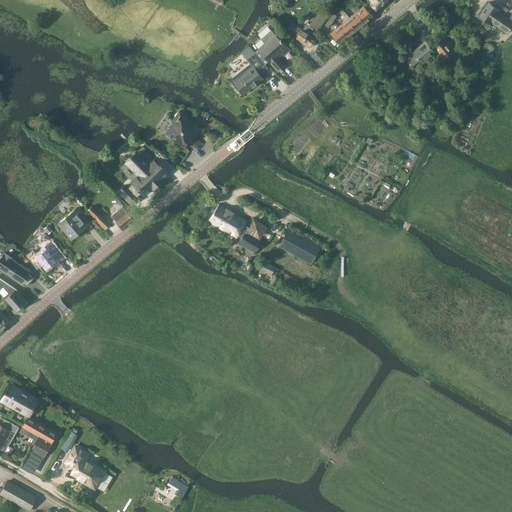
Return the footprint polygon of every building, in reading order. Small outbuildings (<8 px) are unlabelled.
[(367,0),(372,4),(371,5),(377,10),(386,0),(367,0)] [(489,3),(478,18),(483,21),(481,24),(486,28),(488,25),(490,22),(507,34),(511,26),(511,13),(511,16),(510,16),(510,18),(508,20),(497,12),(499,9),(489,3)] [(359,10),(355,6),(351,9),(355,14),(364,25),(372,18),(363,7),(359,10)] [(316,32),(327,16),(320,11),(314,20),(313,19),(309,25),(307,23),(302,29),(301,30),(297,27),(291,34),(296,38),(295,39),(309,48),(315,38),(309,34),(312,30),(316,32)] [(349,19),(344,13),(342,15),(344,17),(356,32),(364,25),(355,14),(349,19)] [(348,38),(356,32),(344,17),(342,19),(345,22),(339,27),(348,38)] [(340,45),(348,38),(339,27),(331,34),(340,45)] [(258,50),(255,52),(265,65),(269,62),(270,63),(278,72),(284,66),(283,64),(278,58),(282,55),(283,56),(290,51),(276,34),(275,35),(270,30),(266,35),(261,39),(262,40),(265,44),(258,50)] [(471,50),(473,38),(464,36),(462,48),(471,50)] [(412,53),(406,58),(413,66),(419,61),(421,64),(437,51),(443,59),(452,51),(456,48),(447,38),(444,41),(442,39),(431,48),(425,42),(412,53)] [(492,68),(498,58),(491,54),(494,48),(492,47),(494,43),(489,40),(486,42),(478,57),(478,63),(482,65),(484,61),(490,64),(489,66),(492,68)] [(250,64),(231,79),(235,83),(244,94),(262,79),(260,76),(268,69),(265,65),(255,52),(247,59),(246,60),(250,64)] [(185,147),(192,137),(199,128),(186,119),(187,117),(179,111),(172,122),(174,123),(166,133),(185,147)] [(126,185),(119,192),(131,205),(139,198),(137,197),(142,192),(144,195),(152,188),(154,189),(162,181),(161,179),(167,173),(166,172),(172,166),(162,156),(156,161),(155,160),(149,166),(141,158),(137,153),(127,162),(131,167),(139,175),(132,182),(133,184),(129,188),(126,185)] [(121,228),(132,219),(130,217),(132,216),(130,214),(132,213),(124,205),(111,216),(121,228)] [(261,242),(245,233),(248,227),(244,225),(246,221),(218,205),(208,221),(236,237),(238,235),(242,238),(239,243),(254,252),(261,242)] [(105,230),(110,224),(91,207),(87,211),(95,219),(95,220),(105,230)] [(72,239),(81,232),(80,231),(90,224),(77,208),(59,223),(72,239)] [(48,226),(44,229),(49,234),(53,231),(48,226)] [(310,264),(320,247),(288,229),(279,246),(310,264)] [(43,252),(31,261),(36,268),(42,264),(46,269),(56,260),(52,255),(57,251),(60,249),(53,240),(50,242),(41,249),(43,252)] [(0,269),(16,281),(17,280),(18,279),(23,283),(26,287),(33,280),(34,279),(27,274),(29,271),(12,259),(12,258),(5,254),(0,260),(0,269)] [(260,260),(255,271),(261,275),(263,271),(272,275),(275,268),(260,260)] [(16,291),(0,279),(0,289),(3,287),(8,293),(4,297),(16,311),(25,304),(15,293),(16,291)] [(0,333),(8,326),(0,317),(0,333)] [(29,417),(38,401),(10,385),(1,400),(29,417)] [(22,427),(19,431),(27,436),(29,431),(51,443),(56,435),(27,418),(22,427)] [(0,425),(0,448),(4,451),(10,442),(18,427),(7,421),(3,427),(0,426),(0,425)] [(68,441),(74,445),(79,436),(73,432),(68,441)] [(44,456),(50,446),(37,439),(31,449),(44,456)] [(74,447),(67,459),(76,465),(71,473),(77,477),(77,479),(91,488),(92,485),(104,492),(113,477),(101,470),(93,465),(92,466),(84,462),(88,454),(74,447)] [(0,494),(29,511),(36,498),(7,482),(0,493),(0,494)] [(170,492),(173,486),(168,483),(165,489),(170,492)]
